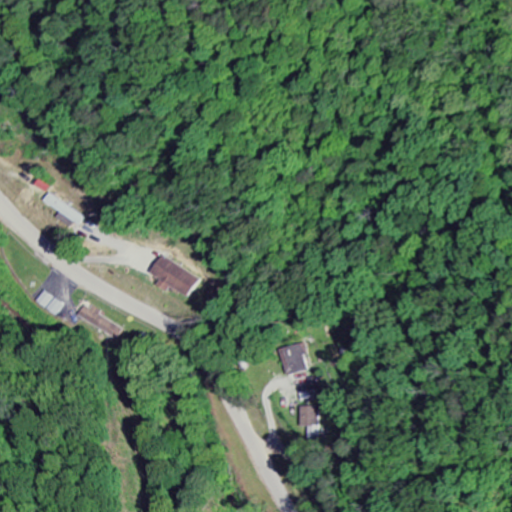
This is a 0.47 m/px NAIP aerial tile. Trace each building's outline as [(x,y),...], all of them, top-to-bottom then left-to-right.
[(175,288),(191,298),(203,280),(165,256),(153,275),(164,281),(161,287),(171,293),(175,288)] [(41,303),(61,316),(68,305),(49,292),(41,303)] [(126,329),(90,305),(83,316),(118,340),(126,329)] [(308,357),(306,345),(285,349),(290,375),(307,372),(304,358),(308,357)] [(302,407),(303,428),(319,427),(318,407),(302,407)]
